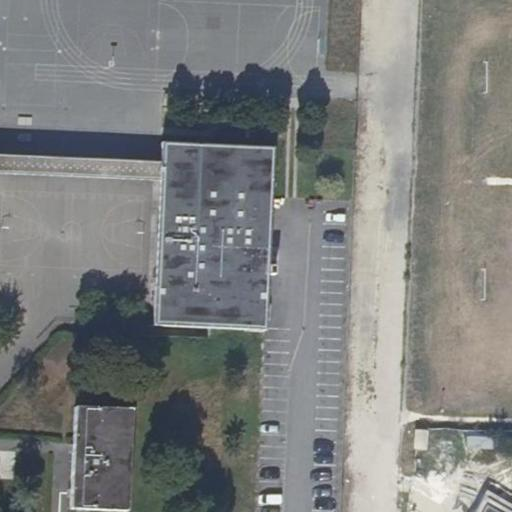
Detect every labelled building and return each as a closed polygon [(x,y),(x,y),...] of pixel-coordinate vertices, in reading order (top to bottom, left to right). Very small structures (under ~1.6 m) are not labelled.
[(0,173),(161,181),(154,328),(268,333),(278,147),(165,142),(164,162),(0,153),(0,173)] [(125,511),(130,411),(74,409),(69,511),(79,511),(125,511)] [(413,431),(412,450),(434,450),(435,432),(413,431)] [(467,451),(493,450),(493,437),(466,438),(467,451)] [(0,479),(13,480),(15,452),(0,451),(0,479)] [(476,511),(511,511),(511,508),(487,492),(476,511)]
